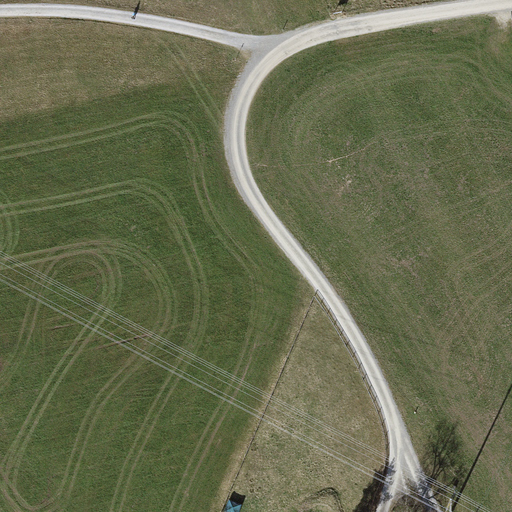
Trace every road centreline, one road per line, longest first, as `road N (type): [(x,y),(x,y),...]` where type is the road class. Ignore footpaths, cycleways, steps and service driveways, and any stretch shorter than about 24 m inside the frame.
road 1 (track): [(511,2),(309,36),(275,50),(235,106),(241,177),(352,337),(434,511)]
road 2 (track): [(275,50),(162,23),(0,11)]
